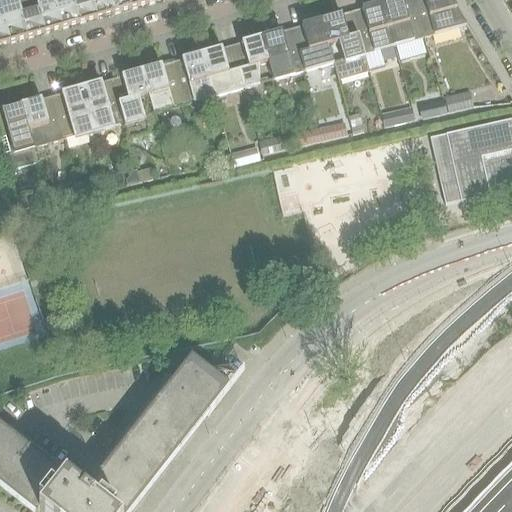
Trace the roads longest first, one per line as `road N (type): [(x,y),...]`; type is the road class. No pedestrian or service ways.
road 1 (tertiary): [(171,511),(285,365),(324,328),(369,297),(511,238)]
road 2 (residential): [(255,0),(0,74)]
